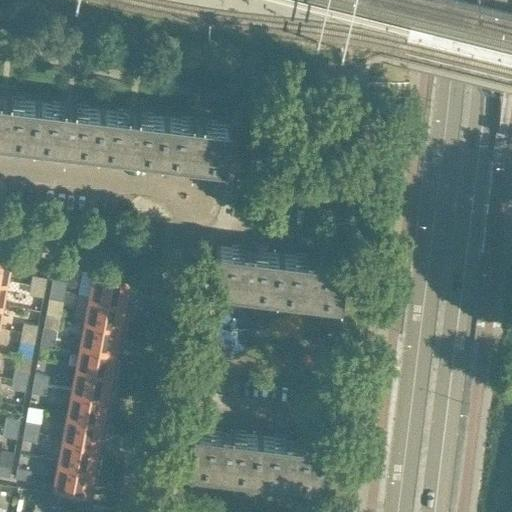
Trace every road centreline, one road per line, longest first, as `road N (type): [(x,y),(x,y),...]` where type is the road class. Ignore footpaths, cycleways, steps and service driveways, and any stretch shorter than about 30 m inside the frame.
road 1 (tertiary): [(435,511),(503,0)]
road 2 (tertiary): [(461,0),(396,511)]
road 3 (residential): [(0,166),(187,189),(181,230)]
road 4 (residential): [(181,230),(152,405)]
road 5 (unclassified): [(328,427),(152,405)]
road 6 (residential): [(344,250),(181,230)]
